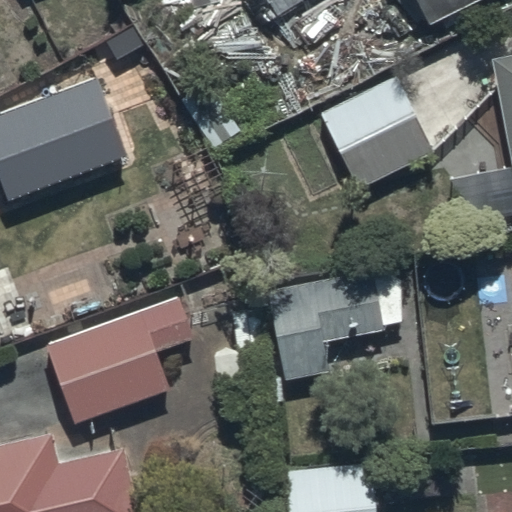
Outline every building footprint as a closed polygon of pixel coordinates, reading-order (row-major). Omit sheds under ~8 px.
[(303,0),(265,0),(276,17),(303,0)] [(412,0),(427,27),(478,0),(412,0)] [(511,56),(491,60),(511,176),(511,56)] [(358,190),(430,154),(391,78),(320,114),(358,190)] [(0,122),(26,194),(108,164),(78,81),(0,108),(0,122)] [(325,375),(320,344),(381,335),(379,327),(406,323),(397,268),(263,289),(278,382),(325,375)] [(176,300),(42,346),(69,425),(170,391),(156,352),(190,341),(176,300)] [(234,351),(212,352),(215,419),(265,417),(260,313),(233,315),(234,351)] [(511,379),(511,326),(503,327),(509,380),(511,379)] [(0,511),(132,511),(121,451),(55,464),(50,437),(0,447),(0,511)] [(372,511),(370,467),(282,472),(284,511),(372,511)]
